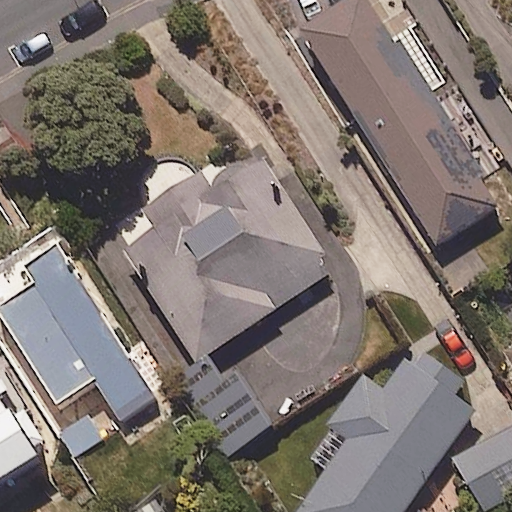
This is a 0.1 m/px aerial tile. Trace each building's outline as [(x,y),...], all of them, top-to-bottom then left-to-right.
[(501,204),(375,0),(357,0),(309,29),(439,242),(501,204)] [(211,353),(335,273),(257,151),(206,184),(200,174),(146,209),(159,230),(128,250),(199,361),(211,353)] [(158,398),(59,240),(0,276),(0,307),(60,404),(97,380),(122,421),(158,398)] [(462,380),(419,349),(387,393),(367,377),(309,456),(329,471),(298,511),(403,511),(477,412),(452,394),(462,380)] [(199,361),(170,380),(222,460),(275,426),(235,364),(223,371),(211,353),(199,361)] [(0,483),(45,455),(0,383),(0,483)] [(511,494),(511,426),(456,459),(485,510),(511,494)] [(165,511),(159,501),(137,511),(165,511)]
